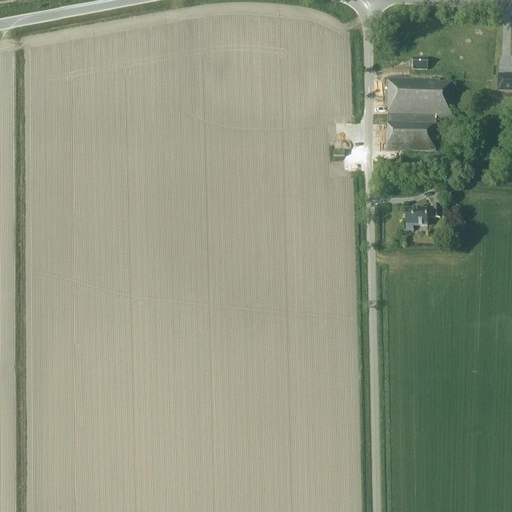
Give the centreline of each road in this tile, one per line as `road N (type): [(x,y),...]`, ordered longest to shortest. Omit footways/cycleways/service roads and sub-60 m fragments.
road 1 (unclassified): [(377,511),(368,0)]
road 2 (unclassified): [(0,24),(127,0)]
